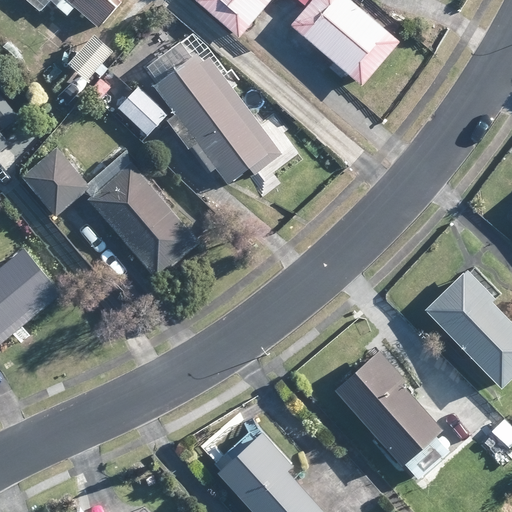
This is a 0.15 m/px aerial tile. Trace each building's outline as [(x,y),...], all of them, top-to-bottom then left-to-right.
[(62,0),(57,6),(67,15),(74,7),(98,27),(121,1),(119,0),(62,0)] [(195,0),(195,1),(240,37),(244,32),(270,0),(195,0)] [(299,0),(308,7),(291,26),(334,62),(362,85),(399,41),(393,38),(348,0),(299,0)] [(115,55),(98,38),(72,65),(89,81),(115,55)] [(281,154),(208,57),(202,62),(197,54),(153,86),(166,102),(175,115),(168,121),(188,149),(192,146),(210,171),(215,168),(227,183),(233,180),(249,167),(254,174),(281,154)] [(167,114),(160,107),(138,86),(118,107),(147,135),(167,114)] [(0,90),(0,121),(10,132),(25,119),(0,90)] [(0,151),(7,145),(9,143),(0,131),(0,151)] [(90,187),(87,184),(55,147),(21,177),(55,216),(59,214),(87,190),(90,187)] [(200,242),(174,213),(130,162),(92,196),(87,199),(103,219),(156,280),(200,242)] [(511,215),(507,211),(498,205),(486,219),(500,231),(510,217),(511,215)] [(0,345),(61,294),(23,248),(0,267),(0,345)] [(491,302),(494,299),(467,271),(461,276),(426,311),(442,328),(501,389),(511,377),(511,324),(509,321),(491,302)] [(442,431),(412,396),(405,389),(409,386),(379,352),(335,391),(401,466),(442,431)] [(511,424),(505,418),(493,431),(511,448),(511,424)] [(324,511),(295,481),(287,472),(293,466),(262,433),(221,471),(218,474),(253,511),(324,511)]
